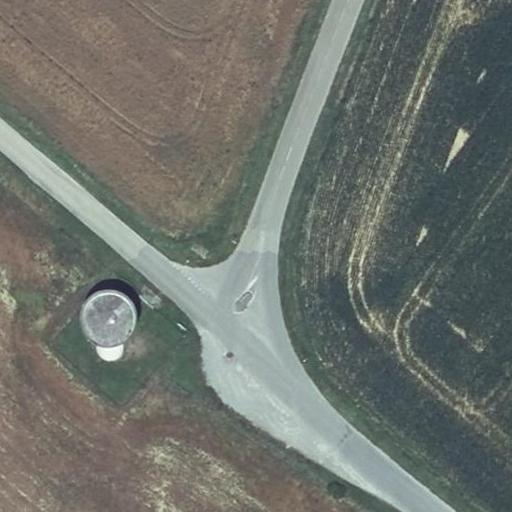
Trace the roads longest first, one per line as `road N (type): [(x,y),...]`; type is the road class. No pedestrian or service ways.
road 1 (tertiary): [(222,328),(252,280),(275,188),(346,0)]
road 2 (tertiary): [(222,328),(0,134)]
road 3 (tertiary): [(427,511),(222,328)]
